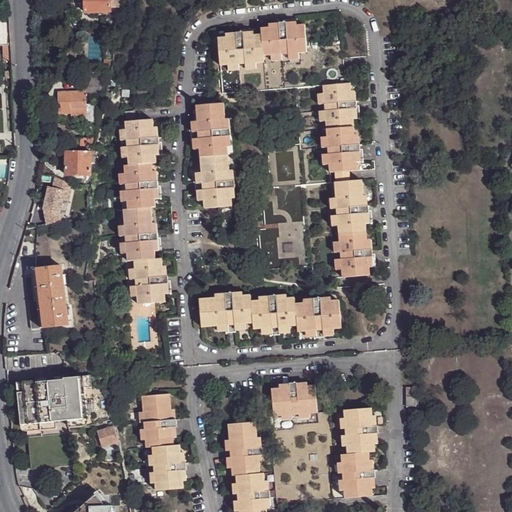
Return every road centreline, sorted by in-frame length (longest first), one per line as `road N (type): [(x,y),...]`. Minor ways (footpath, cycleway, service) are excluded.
road 1 (residential): [(393,344),(369,21),(343,7),(299,9),(208,23),(191,52),(179,196),(193,360)]
road 2 (residential): [(19,0),(26,172),(0,280)]
road 3 (residential): [(194,376),(394,360)]
road 4 (residential): [(193,360),(393,344)]
road 5 (residential): [(397,511),(394,360)]
road 6 (residential): [(194,376),(218,511)]
